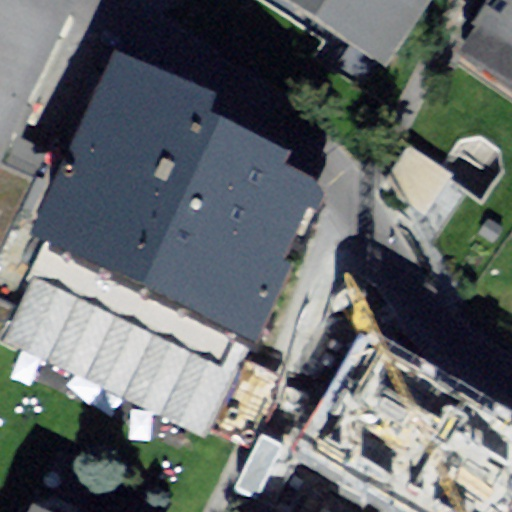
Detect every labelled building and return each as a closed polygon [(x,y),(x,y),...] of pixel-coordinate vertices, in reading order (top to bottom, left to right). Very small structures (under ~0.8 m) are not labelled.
[(51,0),(0,0),(0,157),(76,13),(51,0)] [(283,0),(382,68),(422,0),(283,0)] [(511,0),(454,0),(432,34),(511,85),(511,0)] [(108,59),(27,241),(43,249),(244,341),(258,348),(323,172),(212,122),(217,111),(108,59)] [(415,207),(445,162),(404,134),(373,180),(415,207)] [(244,341),(43,249),(3,338),(202,444),(244,341)] [(508,511),(511,511),(511,487),(500,507),(508,511)] [(0,511),(41,511),(0,490),(0,511)]
